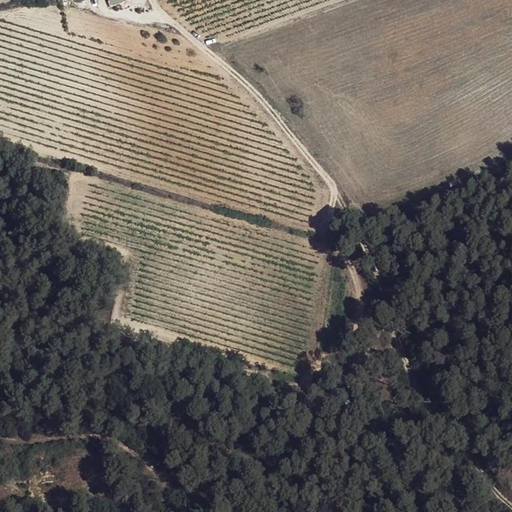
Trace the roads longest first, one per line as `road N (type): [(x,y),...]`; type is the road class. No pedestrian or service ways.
road 1 (track): [(154,0),(303,142),(378,273),(392,326),(434,416),(511,505)]
road 2 (track): [(481,470),(417,502),(285,500),(79,435),(33,444),(0,438)]
